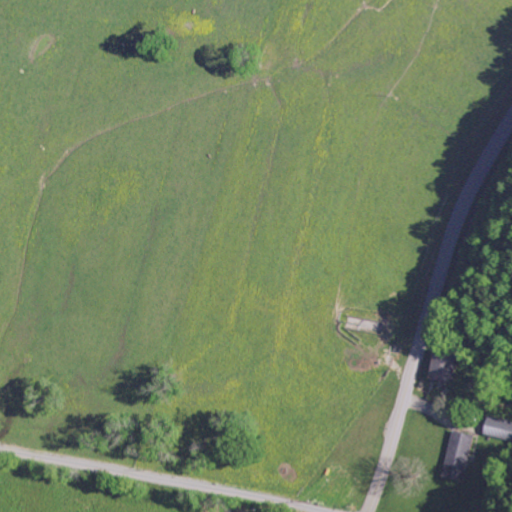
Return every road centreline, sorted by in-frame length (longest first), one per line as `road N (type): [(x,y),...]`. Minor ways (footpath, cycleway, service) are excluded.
road 1 (secondary): [(366,511),(431,302),(511,116)]
road 2 (residential): [(194,511),(0,469)]
